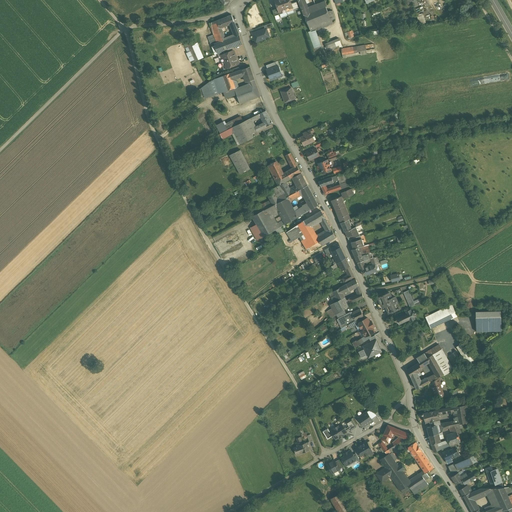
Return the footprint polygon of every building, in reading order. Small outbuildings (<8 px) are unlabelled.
[(282,0),(274,0),(278,8),(280,15),(287,12),(282,0)] [(289,0),(282,0),(287,12),(293,10),(291,4),(289,0)] [(307,8),(303,0),(299,2),(304,15),(309,13),(307,8)] [(317,10),(325,7),(327,6),(325,1),(315,5),(317,10)] [(315,5),(307,8),(309,13),(317,10),(315,5)] [(309,13),(304,15),(309,27),(313,26),(327,20),(330,19),(325,7),(309,13)] [(231,15),(220,20),(222,26),(230,23),(234,22),(231,15)] [(221,29),(220,27),(222,26),(220,20),(210,24),(217,43),(214,44),(218,54),(224,51),(232,48),(228,39),(226,40),(221,29)] [(327,20),(313,26),(315,31),(316,30),(329,25),(327,20)] [(235,36),(228,39),(232,48),(242,44),(239,35),(236,26),(232,28),(235,36)] [(265,29),(253,34),(256,42),(269,37),(269,36),(269,35),(269,33),(268,33),(266,29),(265,29)] [(322,49),(316,30),(315,31),(311,32),(311,31),(308,33),(314,51),(322,49)] [(191,63),(204,58),(195,38),(183,43),(191,63)] [(325,44),(328,52),(342,47),(339,39),(325,44)] [(373,44),(353,47),(341,49),(342,55),(374,49),(373,44)] [(225,54),(219,57),(221,63),(236,57),(234,51),(225,54)] [(236,57),(221,63),(224,69),(230,67),(239,64),(236,57)] [(267,70),(271,80),(282,76),(278,66),(276,67),(268,70),(267,70)] [(250,67),(240,70),(242,75),(245,74),(246,78),(253,75),(250,67)] [(240,70),(230,74),(232,80),(238,77),(242,75),(240,70)] [(230,74),(223,76),(215,79),(201,88),(205,99),(229,90),(234,88),(232,80),(230,74)] [(254,78),(247,82),(248,85),(250,90),(253,99),(260,96),(254,78)] [(248,85),(235,89),(237,95),(250,90),(248,85)] [(234,88),(229,90),(233,101),(238,99),(237,95),(235,89),(234,88)] [(291,88),(281,92),(283,96),(286,102),(295,99),(291,88)] [(253,99),(250,90),(237,95),(238,99),(240,103),(253,99)] [(216,125),(220,134),(234,126),(243,122),(240,116),(226,124),(225,121),(216,125)] [(265,123),(261,125),(263,128),(273,123),(269,117),(263,120),(265,123)] [(243,122),(234,126),(243,143),(253,137),(251,133),(256,130),(257,130),(255,128),(252,121),(251,118),(243,122)] [(234,126),(220,134),(223,139),(233,134),(238,145),(243,143),(234,126)] [(305,135),(301,137),(300,138),(301,140),(304,146),(313,142),(313,141),(311,138),(313,137),(311,133),(305,135)] [(220,134),(217,135),(214,137),(216,142),(223,139),(220,134)] [(316,148),(306,153),(310,160),(319,155),(316,148)] [(241,150),(230,156),(240,174),(250,169),(241,150)] [(295,163),(290,153),(286,155),(291,165),(295,163)] [(327,160),(319,164),(320,166),(317,167),(318,170),(321,169),(322,174),(331,170),(327,160)] [(283,174),(276,161),(268,166),(279,186),(287,181),(290,179),(290,178),(290,179),(286,172),(283,174)] [(301,173),(297,166),(293,168),(286,172),(290,179),(290,178),(301,173)] [(308,185),(301,173),(293,178),(298,186),(300,190),(301,189),(308,185)] [(332,177),(319,182),(321,187),(325,185),(334,182),(332,178),(332,177)] [(279,186),(266,193),(273,205),(287,198),(287,197),(292,194),(290,191),(286,184),(285,182),(279,186)] [(308,185),(301,189),(303,194),(304,195),(311,191),(308,185)] [(273,205),(252,216),(255,221),(271,212),(277,208),(290,201),(303,194),(301,189),(300,190),(297,191),(292,194),(287,197),(287,198),(273,205)] [(351,189),(341,193),(344,198),(349,196),(349,197),(354,195),(351,189)] [(313,195),(306,198),(309,205),(311,209),(318,205),(313,195)] [(341,196),(331,200),(341,223),(348,220),(350,219),(351,219),(341,196)] [(290,201),(277,208),(280,213),(280,211),(291,205),(290,201)] [(291,205),(280,211),(280,213),(286,224),(298,217),(295,212),(291,205)] [(245,206),(236,211),(238,215),(243,213),(242,211),(247,209),(245,206)] [(304,207),(295,212),(298,217),(307,212),(304,207)] [(325,218),(321,211),(308,219),(312,225),(322,220),(325,218)] [(271,212),(255,221),(257,224),(251,228),(258,240),(275,230),(280,228),(271,212)] [(328,231),(317,237),(311,226),(312,225),(308,219),(301,223),(287,232),(292,241),(299,236),(307,249),(319,241),(322,246),(336,237),(327,221),(324,223),(328,231)] [(348,220),(341,223),(344,232),(351,229),(350,226),(351,225),(348,220)] [(344,232),(347,237),(355,235),(352,229),(351,229),(344,232)] [(349,243),(352,250),(360,247),(362,247),(364,246),(362,239),(349,243)] [(346,258),(338,243),(330,247),(333,253),(338,263),(346,258)] [(333,253),(330,247),(324,250),(327,255),(333,253)] [(360,247),(352,250),(355,256),(361,254),(363,254),(361,250),(360,247)] [(350,266),(346,258),(338,263),(330,267),(332,270),(337,267),(337,266),(339,264),(342,270),(346,268),(350,266)] [(365,268),(361,269),(363,276),(377,272),(374,265),(365,268)] [(351,270),(347,272),(349,276),(343,279),(341,280),(342,283),(345,282),(355,277),(351,270)] [(399,274),(390,276),(392,282),(400,280),(399,274)] [(360,289),(356,279),(347,284),(349,290),(354,288),(356,291),(360,289)] [(344,298),(341,292),(349,290),(347,284),(339,288),(329,294),(334,303),(330,305),(336,315),(344,310),(348,307),(345,301),(343,298),(344,298)] [(409,291),(404,293),(409,307),(414,305),(409,291)] [(358,295),(349,299),(351,303),(364,297),(362,293),(358,295)] [(390,293),(378,298),(383,308),(386,306),(389,313),(400,308),(395,297),(392,298),(390,293)] [(452,306),(426,318),(431,330),(457,317),(452,306)] [(360,309),(352,313),(355,320),(360,317),(363,316),(360,309)] [(407,314),(398,318),(401,323),(410,319),(411,321),(415,319),(414,317),(416,316),(415,314),(416,313),(415,313),(414,310),(412,311),(411,309),(406,311),(407,314)] [(501,311),(476,312),(476,332),(501,331),(501,311)] [(338,318),(338,319),(338,320),(342,328),(348,325),(355,320),(352,313),(350,312),(346,314),(338,318)] [(355,320),(348,325),(350,327),(358,323),(362,321),(360,317),(355,320)] [(362,321),(358,323),(362,330),(373,324),(371,321),(370,322),(368,318),(362,321)] [(373,324),(362,330),(365,337),(370,334),(375,332),(373,328),(374,327),(373,324)] [(363,338),(357,341),(353,343),(356,347),(365,342),(363,338)] [(371,343),(363,346),(365,349),(364,350),(364,349),(358,352),(361,358),(366,355),(367,355),(369,358),(381,352),(376,341),(376,340),(371,343)] [(468,363),(475,359),(465,343),(458,346),(468,363)] [(439,345),(417,358),(419,363),(422,367),(429,363),(436,374),(421,382),(415,386),(417,389),(430,383),(429,381),(453,370),(439,345)] [(419,363),(407,370),(411,377),(413,382),(419,379),(416,374),(423,370),(421,368),(422,367),(419,363)] [(438,378),(432,381),(434,387),(432,387),(436,399),(443,396),(439,385),(441,385),(439,378),(438,378)] [(464,405),(443,409),(438,410),(439,414),(453,411),(453,413),(465,412),(465,410),(464,405)] [(374,411),(372,409),(367,412),(372,420),(377,416),(374,411)] [(428,412),(422,413),(417,415),(420,425),(430,422),(440,420),(439,414),(438,410),(428,412)] [(372,420),(367,412),(358,418),(364,426),(372,420)] [(455,421),(441,424),(439,424),(441,432),(442,432),(449,428),(453,425),(454,425),(459,424),(467,423),(466,415),(454,417),(455,421)] [(352,419),(346,423),(348,426),(350,429),(350,431),(356,427),(352,419)] [(348,426),(344,428),(341,424),(331,431),(333,435),(336,439),(339,437),(339,438),(344,435),(344,434),(347,432),(346,431),(350,429),(348,426)] [(431,426),(427,427),(429,436),(439,433),(437,425),(431,426)] [(402,432),(388,426),(384,434),(391,438),(393,433),(400,436),(402,432)] [(455,428),(450,430),(451,434),(446,436),(449,443),(450,446),(450,445),(456,443),(460,441),(456,429),(455,428)] [(333,435),(331,431),(330,431),(328,429),(323,432),(328,439),(332,436),(333,435)] [(439,433),(429,436),(431,444),(437,443),(441,442),(440,439),(439,435),(439,433)] [(400,436),(395,441),(396,443),(394,445),(394,446),(397,444),(407,438),(400,436)] [(366,442),(356,448),(357,448),(360,455),(362,458),(369,454),(368,453),(372,451),(371,449),(367,443),(366,442)] [(297,447),(293,448),(297,455),(302,453),(303,453),(309,450),(306,443),(297,447)] [(433,468),(416,443),(407,448),(407,450),(408,452),(410,452),(424,471),(426,473),(433,468)] [(437,443),(431,444),(434,452),(440,450),(438,447),(438,446),(437,443)] [(456,443),(450,445),(450,446),(451,449),(447,450),(451,458),(459,455),(458,453),(456,448),(456,447),(457,446),(456,443)] [(399,448),(397,444),(394,446),(388,450),(385,452),(387,455),(392,452),(399,448)] [(353,455),(351,450),(344,454),(345,456),(341,458),(344,463),(346,462),(348,465),(356,460),(353,455)] [(447,450),(443,452),(447,463),(452,461),(451,458),(447,450)] [(398,467),(394,461),(397,459),(392,452),(387,455),(380,459),(385,468),(376,474),(378,478),(387,472),(400,491),(401,490),(411,483),(409,481),(404,474),(402,470),(404,469),(401,465),(398,467)] [(470,458),(455,465),(458,469),(461,468),(472,463),(470,458)] [(335,462),(334,460),(326,464),(329,468),(328,469),(328,470),(329,472),(330,473),(331,472),(332,474),(340,469),(335,462)] [(492,488),(503,488),(497,469),(493,471),(491,467),(486,469),(492,488)] [(424,471),(409,481),(411,483),(401,490),(403,494),(410,489),(414,494),(428,485),(425,480),(429,478),(426,473),(424,471)] [(476,477),(473,472),(462,479),(463,480),(465,483),(476,477)] [(458,473),(451,477),(456,484),(460,482),(463,480),(462,479),(458,473)] [(466,486),(460,490),(464,496),(468,494),(472,492),(468,486),(467,487),(466,486)] [(472,492),(468,494),(464,496),(467,502),(473,499),(486,493),(487,495),(494,492),(492,488),(488,488),(480,489),(472,492)] [(500,505),(503,510),(504,510),(511,507),(511,505),(508,496),(504,488),(503,488),(492,488),(494,492),(500,505)] [(494,492),(487,495),(493,509),(500,505),(494,492)] [(350,511),(339,493),(331,499),(338,511),(350,511)] [(474,503),(469,506),(472,511),(473,511),(478,510),(474,503)]
